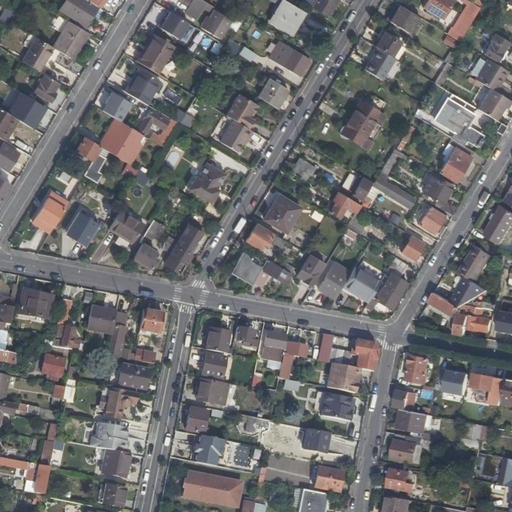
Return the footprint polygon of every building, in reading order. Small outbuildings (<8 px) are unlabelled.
[(84,0),(65,0),(60,10),(69,16),(69,17),(76,21),(88,2),(84,0)] [(84,0),(88,2),(92,5),(98,9),(103,0),(84,0)] [(204,11),(208,5),(200,0),(181,0),(190,5),(191,4),(202,11),(202,10),(204,11)] [(301,21),(306,14),(283,0),(273,16),(275,17),(271,23),(289,34),(298,19),(301,21)] [(337,0),(317,0),(313,8),(327,16),(337,0)] [(453,0),(452,0),(428,0),(423,8),(442,20),(453,0)] [(448,35),(459,42),(472,21),(476,14),(479,9),(470,3),(454,29),(452,28),(448,35)] [(419,18),(396,4),(387,20),(409,34),(419,18)] [(234,21),(240,24),(246,16),(247,14),(241,10),(234,21)] [(0,21),(6,24),(11,14),(3,11),(0,16),(0,21)] [(189,24),(170,12),(160,27),(179,40),(189,24)] [(229,22),(215,12),(204,30),(219,39),(229,22)] [(230,27),(236,31),(240,24),(234,21),(230,27)] [(52,48),(72,60),(79,48),(77,47),(86,33),(68,22),(52,48)] [(294,31),(303,42),(313,34),(303,23),(294,31)] [(79,48),(88,34),(86,33),(77,47),(79,48)] [(377,49),(392,58),(401,43),(384,33),(375,48),(377,49)] [(140,64),(162,78),(170,65),(166,62),(174,48),(154,35),(148,45),(151,46),(140,64)] [(508,43),(494,35),(490,41),(492,42),(484,54),(497,62),(508,43)] [(36,38),(22,62),(23,63),(38,73),(52,48),(36,38)] [(230,41),(226,47),(225,49),(232,54),(237,46),(230,41)] [(225,49),(226,47),(218,42),(217,45),(219,46),(214,55),(220,59),(225,49)] [(311,55),(299,48),(296,52),(280,42),(269,60),(298,77),(309,60),(308,59),(311,55)] [(148,44),(137,62),(140,64),(151,46),(148,45),(148,44)] [(238,55),(250,62),(255,54),(243,47),(238,55)] [(392,58),(377,49),(364,70),(381,81),(394,59),(392,58)] [(487,59),(474,80),(491,91),(493,91),(500,80),(502,81),(508,72),(487,59)] [(141,72),(127,95),(145,106),(159,83),(141,72)] [(32,93),(35,95),(48,103),(53,94),(51,93),(55,87),(57,84),(43,75),(40,80),(38,79),(36,82),(38,83),(32,93)] [(257,98),(276,109),(288,91),(269,80),(257,98)] [(167,89),(163,96),(177,104),(181,97),(167,89)] [(491,91),(479,111),(495,121),(503,109),(505,111),(510,102),(493,91),(491,91)] [(131,104),(111,93),(105,103),(106,104),(102,111),(114,118),(117,120),(121,122),(131,104)] [(19,122),(32,130),(36,121),(40,115),(43,110),(19,94),(7,114),(19,121),(19,122)] [(476,109),(451,94),(448,100),(472,115),(476,109)] [(35,95),(32,101),(44,109),(48,103),(35,95)] [(238,95),(225,116),(233,121),(248,130),(253,121),(250,120),(258,107),(238,95)] [(472,115),(448,100),(435,122),(476,147),(477,146),(479,147),(483,140),(481,139),(483,136),(472,130),(471,131),(466,128),(467,126),(473,116),(472,115)] [(360,146),(379,113),(369,107),(360,102),(340,134),(360,146)] [(381,110),(371,104),(369,107),(379,113),(381,110)] [(192,109),(190,108),(185,115),(179,125),(186,129),(192,120),(187,117),(192,109)] [(198,113),(192,109),(187,117),(192,120),(193,121),(198,113)] [(16,121),(0,110),(0,139),(3,142),(16,121)] [(150,111),(146,119),(153,123),(164,130),(169,123),(150,111)] [(185,115),(179,112),(174,122),(179,125),(185,115)] [(117,120),(114,118),(97,146),(100,148),(109,153),(129,165),(130,166),(143,145),(139,142),(143,136),(121,122),(117,120)] [(153,123),(146,119),(139,130),(146,135),(153,123)] [(247,140),(252,132),(248,130),(233,121),(220,143),(236,153),(242,144),(245,139),(247,140)] [(29,134),(32,130),(19,122),(16,126),(29,134)] [(506,128),(500,124),(495,132),(501,136),(506,128)] [(435,125),(433,128),(452,139),(463,146),(464,143),(435,125)] [(410,127),(397,149),(401,152),(414,129),(410,127)] [(97,146),(84,138),(76,152),(92,162),(83,176),(97,184),(102,176),(98,173),(105,160),(105,159),(96,154),(100,148),(97,146)] [(463,146),(452,139),(449,144),(455,147),(468,156),(471,151),(463,146)] [(471,157),(468,156),(455,147),(449,144),(442,154),(446,156),(443,161),(446,162),(439,173),(455,183),(471,157)] [(0,168),(7,172),(18,154),(1,145),(0,147),(0,168)] [(109,153),(100,148),(96,154),(105,159),(109,153)] [(299,159),(294,167),(306,174),(311,166),(299,159)] [(226,175),(206,164),(198,177),(196,176),(188,191),(212,205),(220,191),(218,189),(226,175)] [(148,177),(130,166),(129,165),(123,175),(132,180),(137,173),(147,179),(148,177)] [(306,174),(294,167),(290,173),(306,182),(310,176),(306,174)] [(71,176),(63,171),(59,177),(67,182),(71,176)] [(387,176),(380,172),(371,186),(408,208),(414,199),(384,181),(387,176)] [(142,187),(147,179),(137,173),(132,180),(142,187)] [(161,177),(154,174),(150,180),(157,184),(161,177)] [(423,192),(434,199),(432,200),(441,206),(452,188),(443,182),(442,184),(432,178),(423,192)] [(360,206),(363,202),(361,201),(371,185),(362,179),(358,185),(356,188),(349,200),(360,206)] [(0,181),(0,203),(10,188),(0,181)] [(49,234),(68,204),(51,193),(32,223),(49,234)] [(355,215),(360,206),(349,200),(337,193),(332,202),(335,203),(329,213),(339,219),(345,209),(355,215)] [(300,209),(278,196),(264,220),(286,233),(300,209)] [(366,209),(360,206),(355,215),(348,226),(346,229),(348,230),(356,235),(359,236),(363,229),(357,225),(366,209)] [(511,222),(511,213),(502,207),(485,234),(500,243),(511,222)] [(428,211),(426,214),(418,226),(433,235),(444,217),(429,208),(428,211)] [(139,222),(121,211),(109,230),(128,241),(139,222)] [(310,218),(319,222),(323,216),(314,211),(310,218)] [(97,226),(78,214),(66,234),(68,235),(66,238),(83,248),(85,246),(97,226)] [(30,244),(30,248),(38,248),(38,228),(31,228),(31,220),(21,221),(21,229),(25,229),(25,244),(30,244)] [(163,231),(151,224),(148,230),(154,233),(153,236),(158,239),(163,231)] [(204,234),(188,225),(163,266),(179,276),(204,234)] [(282,241),(256,225),(245,242),(259,250),(263,244),(267,246),(270,242),(278,247),(282,241)] [(148,230),(139,243),(142,245),(133,260),(150,270),(156,260),(151,257),(154,253),(144,247),(147,243),(148,243),(153,236),(154,233),(148,230)] [(348,247),(356,235),(348,230),(340,242),(348,247)] [(413,261),(424,244),(407,233),(401,243),(406,246),(401,254),(413,261)] [(384,257),(387,253),(370,243),(367,247),(384,257)] [(476,246),(460,273),(468,278),(468,279),(475,283),(492,256),(476,246)] [(238,275),(249,256),(243,253),(232,271),(238,275)] [(390,266),(394,258),(388,255),(384,262),(390,266)] [(238,275),(253,284),(253,283),(261,270),(250,263),(253,259),(249,256),(238,275)] [(290,275),(294,269),(274,257),(271,263),(289,274),(290,275)] [(302,282),(310,287),(323,266),(308,257),(296,277),(303,281),(302,282)] [(397,280),(406,265),(404,264),(395,258),(394,258),(390,266),(383,277),(380,282),(379,285),(398,297),(406,285),(397,280)] [(289,274),(271,263),(267,261),(261,270),(268,274),(283,284),(289,274)] [(349,271),(335,263),(319,290),(334,299),(349,271)] [(355,267),(342,288),(367,304),(377,287),(379,285),(380,282),(355,267)] [(261,288),(268,274),(261,270),(253,283),(261,288)] [(469,302),(489,291),(475,283),(468,279),(459,294),(458,293),(451,303),(460,308),(469,302)] [(308,290),(310,287),(302,282),(300,281),(298,284),(308,290)] [(390,310),(398,297),(379,285),(377,287),(367,304),(364,309),(370,312),(377,302),(390,310)] [(53,297),(23,291),(18,314),(48,320),(53,297)] [(451,303),(435,293),(429,303),(453,317),(446,332),(455,334),(460,308),(451,303)] [(6,318),(11,319),(14,302),(14,300),(0,296),(0,329),(3,330),(6,318)] [(71,301),(61,300),(57,321),(65,323),(66,317),(68,317),(71,301)] [(505,301),(496,300),(494,311),(503,312),(505,301)] [(455,334),(465,336),(467,329),(469,316),(475,318),(477,308),(469,306),(469,302),(460,308),(455,334)] [(469,316),(467,329),(474,331),(475,329),(489,331),(491,320),(486,320),(486,317),(482,316),(481,319),(479,318),(481,308),(477,308),(475,318),(469,316)] [(107,312),(90,309),(86,330),(111,335),(113,326),(116,313),(116,312),(107,310),(107,312)] [(143,310),(138,335),(150,337),(151,333),(158,335),(162,314),(143,310)] [(494,311),(491,325),(500,327),(503,312),(494,311)] [(116,313),(113,326),(120,327),(123,314),(116,313)] [(62,338),(61,347),(70,349),(70,348),(73,348),(75,348),(77,349),(79,341),(77,341),(77,340),(77,339),(77,338),(76,336),(75,335),(73,335),(74,329),(59,326),(57,337),(62,338)] [(113,326),(111,335),(107,356),(132,361),(134,355),(122,352),(124,338),(126,328),(120,327),(113,326)] [(254,332),(236,328),(234,341),(242,342),(250,344),(250,346),(250,347),(254,349),(256,341),(252,340),(254,332)] [(210,329),(206,350),(220,353),(225,354),(229,333),(210,329)] [(283,354),(285,343),(286,336),(267,332),(261,359),(270,361),(272,347),(278,348),(277,358),(282,359),(283,354)] [(322,334),(316,360),(327,363),(330,348),(332,336),(322,334)] [(357,368),(372,371),(377,349),(372,343),(355,340),(353,353),(358,354),(356,368),(357,368)] [(290,355),(304,358),(306,347),(285,343),(283,354),(290,355)] [(330,348),(327,363),(336,364),(339,365),(342,351),(330,348)] [(144,351),(142,362),(152,364),(154,353),(144,351)] [(342,351),(339,365),(347,367),(350,353),(342,351)] [(347,367),(356,368),(358,354),(353,353),(350,353),(347,367)] [(225,359),(205,354),(201,375),(221,379),(225,359)] [(278,378),(287,380),(291,360),(289,359),(290,355),(283,354),(282,359),(278,378)] [(65,359),(45,355),(42,373),(61,376),(65,359)] [(428,359),(411,356),(406,380),(426,384),(427,376),(426,375),(426,374),(428,359)] [(339,365),(336,364),(333,382),(328,381),(326,388),(354,393),(357,384),(354,383),(357,368),(356,368),(347,367),(339,365)] [(149,371),(121,366),(117,385),(145,391),(149,371)] [(469,374),(448,370),(444,391),(464,396),(469,374)] [(0,400),(4,401),(9,377),(0,374),(0,400)] [(251,386),(259,388),(262,375),(254,374),(251,386)] [(499,407),(504,382),(494,379),(495,377),(475,374),(472,388),(478,389),(478,392),(481,392),(482,390),(491,391),(492,392),(489,405),(499,407)] [(227,384),(200,379),(196,400),(223,405),(227,384)] [(511,380),(507,379),(502,404),(511,406),(511,380)] [(52,385),(51,397),(69,399),(70,386),(52,385)] [(139,395),(110,389),(104,417),(121,420),(124,405),(136,408),(139,395)] [(433,399),(434,392),(422,390),(421,397),(433,399)] [(404,410),(411,412),(413,400),(411,399),(407,399),(408,393),(398,391),(395,407),(404,409),(404,410)] [(351,399),(325,394),(321,416),(350,422),(352,412),(348,412),(351,399)] [(12,415),(14,405),(3,403),(2,404),(0,403),(0,410),(1,411),(0,413),(1,413),(9,415),(12,415)] [(38,415),(40,408),(20,404),(18,411),(38,415)] [(207,412),(190,408),(185,430),(203,434),(207,412)] [(432,416),(429,415),(411,412),(404,410),(401,409),(397,429),(424,433),(425,427),(430,428),(432,416)] [(256,418),(247,417),(245,432),(252,433),(254,423),(255,423),(256,418)] [(91,437),(89,447),(105,450),(126,454),(128,442),(124,441),(127,428),(97,422),(95,435),(91,437)] [(55,440),(57,425),(49,424),(46,439),(55,440)] [(462,448),(479,451),(481,440),(482,435),(484,426),(476,424),(473,439),(470,439),(470,440),(464,439),(462,448)] [(489,437),(491,427),(484,426),(482,435),(489,437)] [(324,436),(307,432),(303,449),(321,452),(324,436)] [(225,441),(195,435),(190,462),(217,467),(218,458),(222,459),(225,441)] [(447,444),(396,435),(391,459),(413,464),(413,463),(420,465),(423,448),(428,448),(428,447),(445,451),(447,444)] [(264,449),(239,444),(237,456),(235,455),(234,458),(237,459),(235,465),(245,467),(247,460),(261,462),(263,452),(264,449)] [(52,449),(49,462),(60,465),(62,451),(52,449)] [(126,454),(105,450),(100,474),(124,478),(129,454),(126,454)] [(43,494),(48,467),(11,460),(0,458),(0,459),(0,464),(1,465),(8,466),(28,470),(37,472),(35,483),(26,481),(24,491),(33,493),(33,492),(43,494)] [(507,458),(501,486),(511,487),(511,468),(509,468),(509,467),(511,459),(507,458)] [(342,472),(318,467),(314,487),(338,492),(342,472)] [(409,473),(391,469),(388,487),(413,493),(415,484),(408,483),(409,473)] [(28,470),(26,481),(35,483),(37,472),(28,470)] [(181,488),(183,489),(182,497),(236,508),(241,483),(186,473),(184,481),(183,481),(181,488)] [(451,484),(471,488),(473,480),(453,476),(451,484)] [(125,489),(108,486),(105,504),(121,507),(125,489)] [(297,511),(327,511),(328,508),(323,507),(326,494),(302,490),(297,511)] [(407,511),(410,501),(389,497),(386,511),(407,511)] [(240,511),(251,511),(253,503),(243,501),(240,511)] [(251,511),(259,511),(261,505),(253,503),(251,511)]
